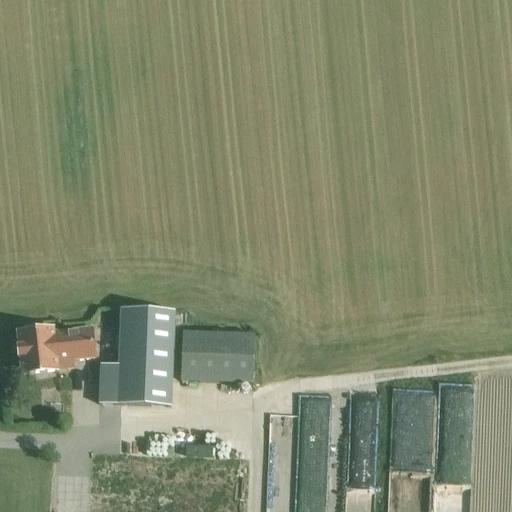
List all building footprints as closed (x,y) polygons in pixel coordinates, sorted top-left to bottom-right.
[(119,367),(101,366),(99,406),(171,409),(175,313),(121,311),(119,367)] [(61,346),(84,344),(82,328),(54,331),(54,330),(17,334),(21,376),(58,372),(56,353),(62,352),(61,346)] [(181,383),(250,385),(252,337),(183,334),(181,383)] [(441,383),(399,382),(397,450),(432,451),(433,407),(440,407),(441,383)] [(275,447),(302,449),(304,407),(277,406),(275,447)] [(226,461),(93,455),(90,506),(246,511),(248,461),(226,461)] [(367,496),(355,495),(354,511),(379,511),(380,502),(367,501),(367,496)]
